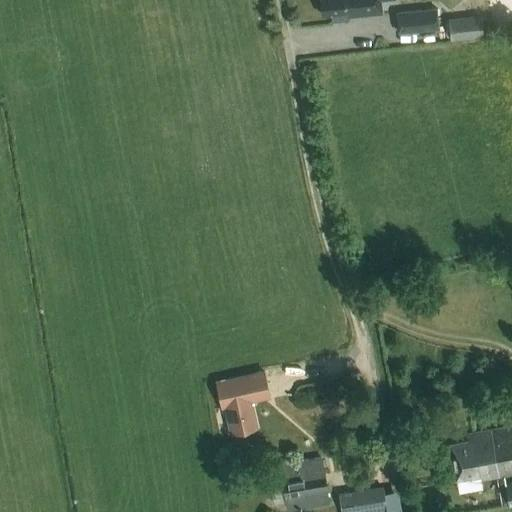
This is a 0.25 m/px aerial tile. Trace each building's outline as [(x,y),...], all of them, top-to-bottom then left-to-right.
[(318,0),(320,15),(330,14),(331,21),(348,20),(348,17),(382,13),(381,0),(384,0),(318,0)] [(439,28),(437,7),(395,12),(397,33),(439,28)] [(480,14),(448,18),(450,39),(483,35),(480,14)] [(304,359),(304,368),(329,366),(329,357),(304,359)] [(263,369),(216,380),(222,408),(224,407),(229,432),(257,426),(251,401),(269,397),(263,369)] [(413,413),(408,420),(418,426),(422,419),(413,413)] [(481,479),(511,473),(511,424),(466,433),(467,439),(450,442),(456,477),(471,475),(471,478),(481,476),(481,479)] [(322,456),(279,462),(281,476),(269,477),(273,502),(285,501),(286,509),(328,503),(322,456)] [(350,490),(353,506),(353,511),(356,511),(386,507),(382,485),(350,490)]
